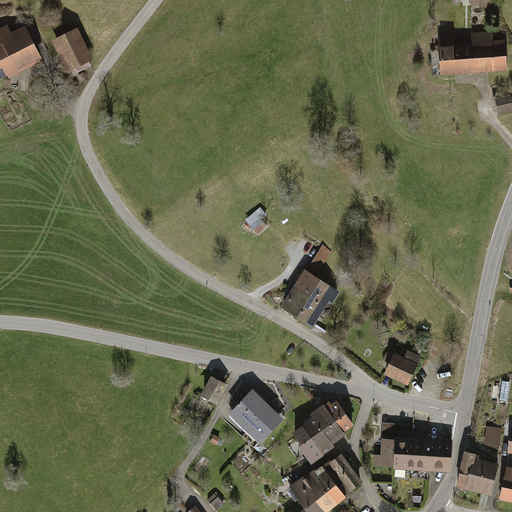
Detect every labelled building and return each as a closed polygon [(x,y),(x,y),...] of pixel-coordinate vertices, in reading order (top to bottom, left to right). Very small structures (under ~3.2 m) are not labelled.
[(0,29),(0,78),(5,76),(7,80),(40,64),(22,28),(9,35),(5,27),(0,29)] [(47,43),(64,73),(91,59),(74,29),(47,43)] [(431,49),(433,77),(504,72),(502,41),(491,42),(490,32),(469,34),(470,46),(451,47),(450,38),(434,39),(434,48),(431,49)] [(79,90),(76,82),(70,85),(73,92),(79,90)] [(511,104),(511,94),(494,96),(497,115),(511,112),(511,104)] [(266,225),(255,214),(247,221),(258,232),(266,225)] [(321,247),(307,268),(318,274),(331,253),(321,247)] [(306,273),(298,285),(310,293),(308,295),(323,305),(327,299),(331,301),(337,292),(306,273)] [(311,324),(323,305),(308,295),(310,293),(298,285),(284,307),(311,324)] [(395,356),(387,372),(407,382),(415,366),(395,356)] [(225,385),(213,379),(205,395),(216,401),(225,385)] [(507,402),(510,382),(502,381),(499,401),(507,402)] [(278,418),(251,392),(233,411),(260,437),(270,426),(272,428),(276,424),(274,422),(278,418)] [(329,403),(325,406),(342,431),(352,424),(345,414),(346,413),(338,402),(332,407),(329,403)] [(315,420),(330,442),(344,433),(342,431),(325,406),(311,416),(315,420)] [(315,420),(305,428),(321,449),(330,442),(315,420)] [(412,438),(413,424),(382,422),(382,436),(412,438)] [(502,429),(486,427),(484,444),(499,450),(502,429)] [(324,453),(321,449),(305,428),(295,435),(302,445),(300,446),(306,455),(308,453),(313,461),(324,453)] [(213,436),(209,442),(217,447),(221,440),(213,436)] [(441,443),(429,442),(429,468),(451,469),(452,443),(450,443),(451,439),(442,438),(441,443)] [(382,465),(396,466),(397,440),(384,439),(382,465)] [(406,466),(429,468),(429,442),(429,439),(422,439),(421,445),(408,444),(408,441),(397,440),(396,466),(395,476),(405,476),(406,466)] [(457,485),(467,487),(475,454),(465,451),(457,485)] [(478,456),(475,454),(467,487),(482,491),(482,490),(491,492),(497,466),(477,461),(478,456)] [(340,456),(331,462),(351,489),(360,482),(345,462),(349,460),(346,456),(343,459),(340,456)] [(284,463),(275,457),(271,463),(281,469),(284,463)] [(343,495),(351,489),(331,462),(330,462),(323,467),(343,495)] [(336,501),(343,495),(323,467),(311,475),(318,484),(321,488),(324,485),(336,501)] [(500,497),(511,500),(511,468),(507,467),(500,497)] [(299,498),(302,502),(311,494),(316,492),(313,487),(318,484),(311,475),(308,477),(307,476),(292,487),(296,494),(293,495),(296,500),(299,498)] [(321,488),(318,484),(313,487),(316,492),(311,494),(324,511),(336,501),(324,485),(321,488)] [(205,499),(216,511),(223,505),(213,493),(205,499)] [(321,511),(324,511),(311,494),(302,502),(308,509),(303,511),(321,511)]
